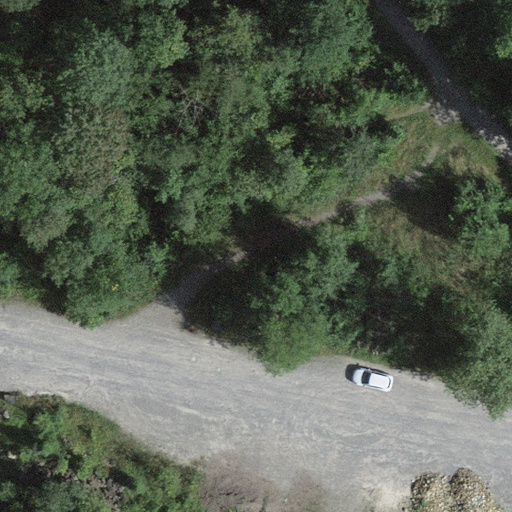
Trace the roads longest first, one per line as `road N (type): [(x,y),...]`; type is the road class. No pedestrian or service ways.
road 1 (track): [(0,310),(183,333),(511,414)]
road 2 (track): [(441,104),(115,224),(0,281)]
road 3 (track): [(353,0),(441,104)]
